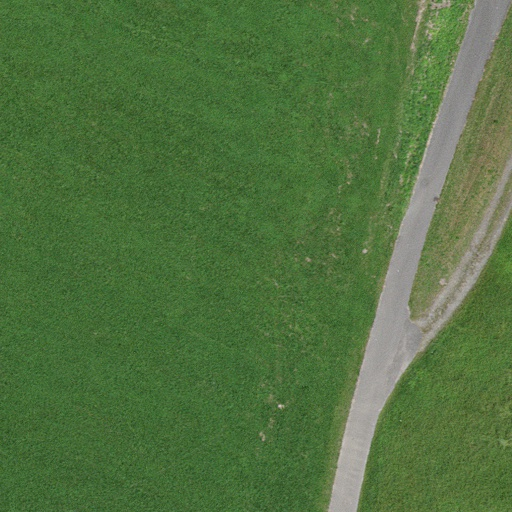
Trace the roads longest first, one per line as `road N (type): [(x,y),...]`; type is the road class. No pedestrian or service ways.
road 1 (unclassified): [(358,511),(507,0)]
road 2 (track): [(408,339),(477,282),(511,197)]
